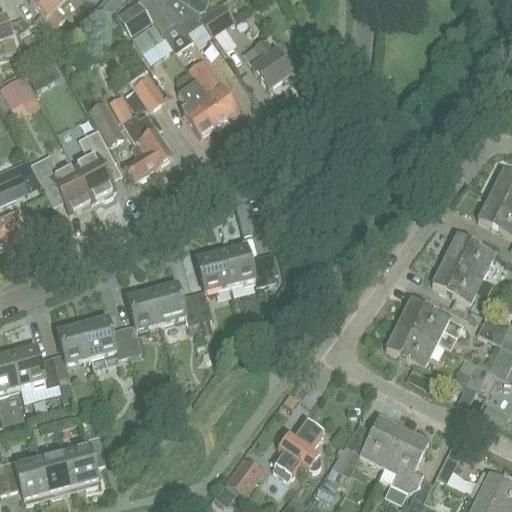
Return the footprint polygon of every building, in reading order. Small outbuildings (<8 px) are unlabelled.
[(66,1),(65,0),(34,0),(29,6),(45,22),(54,30),(63,22),(54,13),(66,1)] [(108,0),(96,12),(107,23),(124,5),(118,0),(108,0)] [(200,17),(188,9),(174,0),(145,0),(139,4),(162,37),(161,38),(175,57),(192,46),(195,51),(210,42),(201,27),(199,24),(201,17),(200,17)] [(189,0),(188,9),(200,17),(205,14),(207,0),(189,0)] [(152,27),(136,6),(115,20),(131,42),(152,27)] [(223,9),(199,24),(201,27),(210,42),(234,27),(223,9)] [(5,20),(0,21),(0,59),(3,58),(16,54),(12,42),(5,20)] [(171,55),(164,43),(162,44),(152,30),(131,44),(149,70),(171,55)] [(30,39),(22,43),(26,51),(34,46),(30,39)] [(242,59),(267,95),(292,77),(276,54),(273,56),(264,43),(242,59)] [(202,119),(212,133),(237,115),(221,92),(218,94),(210,83),(213,81),(202,65),(186,76),(196,91),(205,103),(208,103),(212,110),(202,119)] [(27,81),(35,95),(60,81),(52,67),(27,81)] [(128,86),(149,116),(164,106),(144,75),(128,86)] [(0,92),(0,95),(11,113),(33,100),(21,80),(0,92)] [(196,91),(192,94),(200,107),(187,115),(185,112),(181,115),(184,118),(183,119),(199,142),(212,133),(202,119),(212,110),(208,103),(205,103),(196,91)] [(172,114),(186,108),(178,93),(165,100),(172,114)] [(123,143),(103,107),(87,116),(107,152),(123,143)] [(146,158),(155,172),(156,171),(156,172),(173,161),(157,136),(161,133),(152,120),(148,123),(146,119),(138,124),(135,120),(134,120),(140,129),(144,128),(150,136),(144,142),(152,154),(146,158)] [(140,129),(134,120),(122,128),(136,150),(131,153),(133,156),(136,162),(124,170),(133,186),(155,172),(146,158),(152,154),(144,142),(150,136),(144,128),(140,129)] [(87,163),(73,171),(92,207),(101,203),(104,205),(113,201),(113,196),(115,195),(103,171),(113,166),(97,135),(78,145),(87,163)] [(92,207),(73,171),(58,178),(49,160),(30,170),(46,201),(56,196),(69,219),(92,207)] [(0,209),(28,197),(19,178),(28,174),(24,166),(0,176),(0,209)] [(511,180),(503,176),(490,201),(511,211),(511,180)] [(511,211),(490,201),(478,226),(511,243),(511,211)] [(0,251),(23,241),(13,220),(0,225),(0,251)] [(444,265),(482,284),(494,259),(457,240),(444,265)] [(220,259),(229,292),(254,286),(255,292),(268,289),(261,261),(248,264),(245,252),(245,253),(243,249),(231,252),(232,256),(220,259)] [(203,297),(193,299),(201,327),(211,324),(205,299),(229,292),(220,259),(209,262),(208,258),(196,261),(197,265),(195,265),(203,297)] [(482,284),(444,265),(432,290),(469,309),(482,284)] [(163,295),(153,297),(162,331),(186,324),(187,330),(201,327),(193,299),(180,302),(177,291),(175,291),(174,287),(162,291),(163,295)] [(162,331),(153,297),(140,301),(139,297),(127,300),(128,304),(126,304),(134,330),(121,334),(129,362),(142,358),(136,338),(162,331)] [(411,305),(398,329),(435,349),(448,324),(411,305)] [(487,318),(482,329),(504,340),(510,329),(487,318)] [(93,328),(81,331),(90,365),(116,358),(118,364),(129,362),(121,334),(110,337),(106,324),(105,321),(91,324),(93,328)] [(435,349),(398,329),(385,354),(423,373),(435,349)] [(504,340),(482,329),(476,339),(499,350),(504,340)] [(90,365),(81,331),(70,334),(69,330),(56,333),(57,337),(56,337),(62,359),(49,362),(57,390),(71,387),(67,371),(90,365)] [(511,344),(504,340),(499,350),(511,356),(511,344)] [(22,357),(9,360),(19,394),(44,387),(46,393),(57,390),(49,362),(39,365),(36,353),(34,353),(33,349),(21,353),(22,357)] [(0,398),(19,394),(9,360),(0,362),(0,398)] [(487,374),(489,370),(477,364),(470,379),(458,374),(451,388),(463,394),(455,410),(465,415),(475,396),(476,396),(487,374)] [(497,378),(487,374),(476,396),(486,401),(497,378)] [(480,422),(500,432),(506,421),(486,410),(480,422)] [(70,421),(54,426),(56,435),(72,430),(70,421)] [(383,474),(402,436),(377,424),(358,461),(383,474)] [(56,435),(54,426),(38,430),(40,439),(56,435)] [(306,477),(308,474),(309,475),(310,475),(311,476),(313,476),(314,475),(315,475),(317,475),(318,474),(319,473),(319,472),(320,471),(320,469),(320,468),(320,467),(320,465),(319,464),(319,463),(318,462),(317,461),(318,460),(311,455),(319,443),(301,431),(293,441),(290,439),(278,456),(279,456),(273,465),(275,467),(274,469),(291,482),(299,471),(306,477)] [(340,432),(330,445),(339,452),(349,439),(340,432)] [(427,449),(402,436),(383,474),(395,480),(390,489),(404,496),(414,495),(420,483),(412,479),(427,449)] [(435,483),(439,485),(445,488),(465,448),(455,443),(435,483)] [(105,471),(98,444),(73,451),(74,455),(88,451),(94,474),(105,471)] [(74,455),(63,458),(72,493),(84,489),(85,493),(97,490),(97,486),(94,474),(88,451),(74,455)] [(348,483),(359,462),(348,456),(337,477),(348,483)] [(72,493),(63,458),(38,465),(49,503),(62,499),(61,496),(72,493)] [(244,503),(263,477),(243,463),(225,489),(244,503)] [(49,503),(38,465),(14,472),(12,465),(0,468),(0,470),(8,497),(19,494),(22,506),(24,505),(25,509),(37,506),(36,502),(47,499),(48,503),(49,503)] [(468,501),(476,505),(489,511),(511,511),(511,491),(488,480),(481,476),(468,501)] [(419,511),(431,488),(421,483),(406,511),(419,511)] [(431,488),(419,511),(489,511),(476,505),(472,511),(431,511),(434,507),(430,505),(439,485),(435,483),(432,489),(431,488)]
